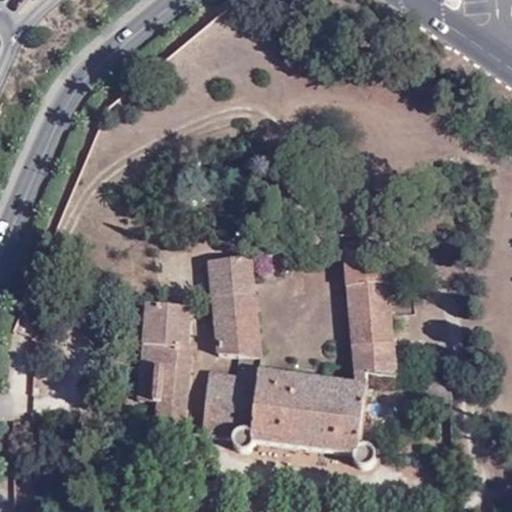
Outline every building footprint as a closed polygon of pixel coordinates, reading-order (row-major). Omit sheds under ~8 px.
[(494,136),(487,136),(488,144),(495,144),(494,136)] [(345,249),(358,373),(370,376),(399,383),(391,293),(388,268),(386,244),(345,249)] [(240,359),(263,362),(253,259),(210,264),(219,356),(240,359)] [(398,267),(388,268),(391,293),(400,292),(398,267)] [(146,346),(143,370),(156,370),(159,324),(180,325),(180,344),(189,345),(192,314),(191,308),(148,304),(143,346),(146,346)] [(156,370),(153,404),(158,404),(154,437),(184,439),(196,345),(189,345),(180,344),(180,325),(159,324),(156,370)] [(260,380),(260,373),(263,362),(240,359),(237,377),(260,380)] [(156,370),(143,370),(141,404),(153,404),(156,370)] [(369,391),(359,389),(260,373),(260,380),(237,377),(212,374),(205,440),(235,443),(239,450),(242,452),(246,451),(250,450),(255,444),(354,457),(356,465),(362,468),(368,468),(374,464),(375,460),(375,455),(372,451),(368,448),(361,448),(369,391)] [(370,376),(358,373),(359,389),(369,391),(370,376)] [(452,397),(421,389),(420,404),(452,412),(452,397)]
